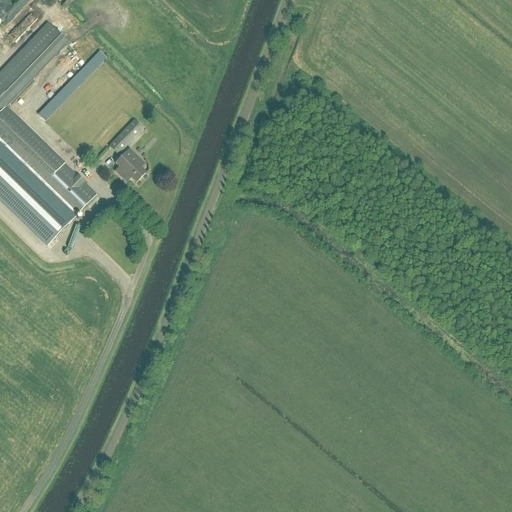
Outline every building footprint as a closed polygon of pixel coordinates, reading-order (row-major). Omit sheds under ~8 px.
[(19,23),(14,19),(5,30),(18,41),(38,17),(29,10),(19,23)] [(68,45),(63,40),(48,25),(0,74),(0,201),(47,247),(96,197),(83,185),(84,184),(77,177),(76,178),(63,165),(59,170),(1,114),(68,45)] [(79,52),(75,55),(82,62),(85,59),(79,52)] [(42,118),(35,111),(73,74),(63,64),(25,101),(21,97),(13,105),(33,126),(42,118)] [(118,157),(143,131),(133,121),(108,148),(118,157)] [(135,185),(145,175),(135,165),(139,161),(129,151),(115,165),(119,169),(115,173),(126,184),(130,180),(135,185)]
